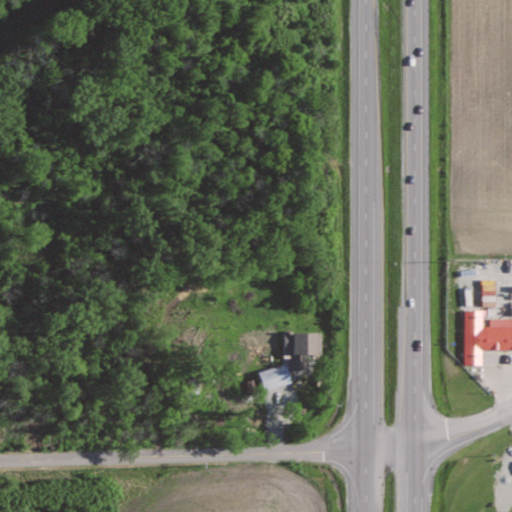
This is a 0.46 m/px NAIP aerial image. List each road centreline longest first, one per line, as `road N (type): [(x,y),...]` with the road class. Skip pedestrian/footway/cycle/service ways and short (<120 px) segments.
road 1 (trunk): [(412,511),(411,0)]
road 2 (trunk): [(364,0),(364,511)]
road 3 (residential): [(0,459),(364,447)]
road 4 (residential): [(364,447),(434,440),(511,412)]
